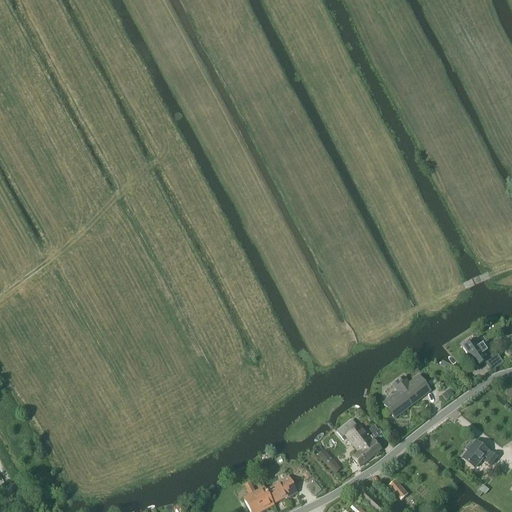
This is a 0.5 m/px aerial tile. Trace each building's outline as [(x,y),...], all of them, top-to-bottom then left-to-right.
[(481,345),(479,346),(475,340),(462,349),(475,369),(484,363),(490,372),(501,364),(495,355),(488,360),(485,354),(486,353),(481,345)] [(393,419),(429,392),(418,378),(408,386),(402,379),(393,386),(398,393),(383,405),(393,419)] [(357,454),(372,442),(359,426),(356,428),(351,421),(342,429),(336,433),(343,442),(346,439),(357,454)] [(375,426),(369,431),(372,436),(375,439),(381,434),(375,426)] [(372,442),(357,454),(351,459),(359,468),(381,451),(373,441),(372,442)] [(490,467),(497,459),(475,442),(461,460),(474,470),(484,457),(487,460),(484,463),(490,467)] [(324,464),(330,458),(324,451),(318,456),(324,464)] [(334,475),(340,470),(332,460),(326,466),(334,475)] [(265,492),(272,506),(285,499),(285,500),(296,494),(288,478),(277,484),(277,485),(265,492)] [(395,482),(388,488),(400,501),(406,496),(395,482)] [(272,506),(265,492),(263,489),(255,493),(250,484),(244,487),(249,496),(242,500),(248,511),(263,511),(273,507),(272,506)] [(371,511),(384,511),(386,510),(367,493),(359,501),(371,511)]
